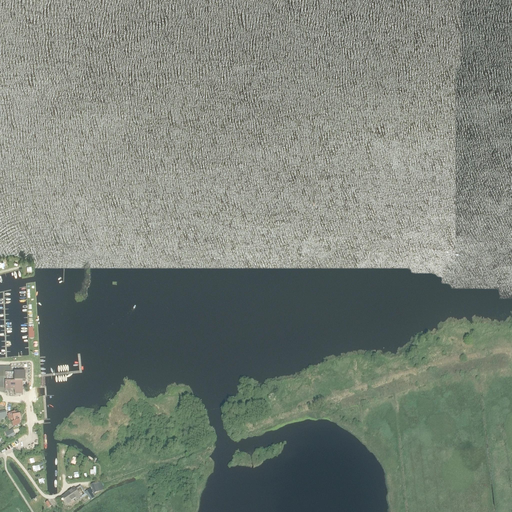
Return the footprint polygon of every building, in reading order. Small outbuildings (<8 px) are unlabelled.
[(5,392),(15,391),(15,395),(22,394),(22,385),(22,382),(25,382),(25,372),(21,372),(18,372),(10,372),(10,367),(0,366),(0,391),(5,393),(5,392)] [(19,422),(21,422),(20,416),(18,416),(18,412),(8,414),(9,420),(13,419),(14,423),(12,423),(13,428),(20,426),(19,422)] [(9,431),(8,429),(4,432),(9,439),(15,435),(12,429),(9,431)] [(103,490),(100,481),(91,485),(94,494),(103,490)] [(76,498),(77,499),(80,497),(81,499),(87,495),(80,486),(75,489),(74,487),(67,492),(68,493),(62,497),(67,504),(76,498)] [(90,499),(91,500),(95,498),(94,496),(92,493),(93,492),(91,489),(85,492),(90,499)]
